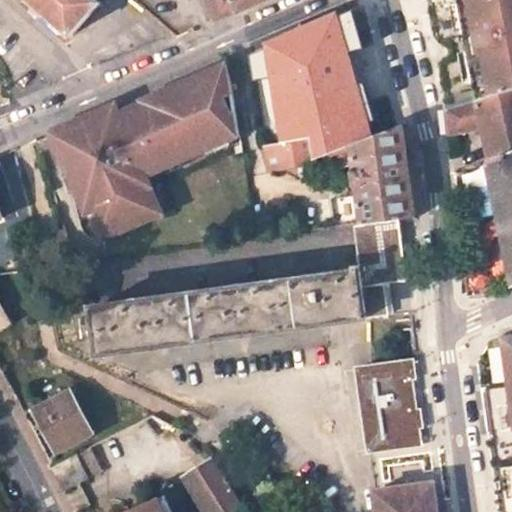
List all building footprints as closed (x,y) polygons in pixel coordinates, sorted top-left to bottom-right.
[(96,0),(32,0),(72,34),(100,3),(96,0)] [(208,0),(217,19),(264,0),(208,0)] [(439,67),(445,108),(475,98),(511,86),(511,0),(427,0),(434,36),(442,42),(444,59),(439,67)] [(375,136),(350,53),(354,52),(345,21),(274,50),(275,58),(277,77),(286,145),(344,138),(346,148),(354,145),(375,136)] [(277,77),(275,58),(255,60),(258,80),(277,77)] [(241,137),(230,64),(145,103),(146,105),(122,115),(119,107),(55,134),(90,216),(94,214),(107,242),(166,216),(149,178),(241,137)] [(482,128),(489,161),(511,152),(511,86),(475,98),(482,128)] [(482,128),(475,98),(445,108),(448,134),(482,128)] [(366,226),(400,221),(416,219),(404,127),(388,131),(375,136),(367,139),(354,145),(356,163),(366,226)] [(346,148),(344,138),(312,142),(286,145),(268,148),(272,173),(316,165),(329,160),(334,171),(356,163),(354,145),(346,148)] [(494,184),(511,259),(511,152),(489,161),(490,165),(494,184)] [(494,184),(490,165),(466,177),(469,190),(494,184)] [(333,224),(329,200),(317,202),(321,226),(333,224)] [(95,309),(102,356),(414,313),(400,221),(366,226),(355,227),(360,264),(342,267),(343,275),(95,309)] [(0,304),(0,332),(12,325),(0,304)] [(480,365),(500,511),(511,511),(511,339),(500,342),(489,364),(480,365)] [(372,447),(432,440),(420,361),(361,370),(372,447)] [(72,393),(37,412),(59,453),(94,435),(72,393)] [(380,511),(441,511),(432,440),(372,447),(380,511)] [(104,471),(92,449),(78,456),(78,455),(55,468),(66,491),(104,471)] [(246,511),(215,463),(190,479),(208,511),(246,511)] [(170,511),(165,500),(136,511),(170,511)]
